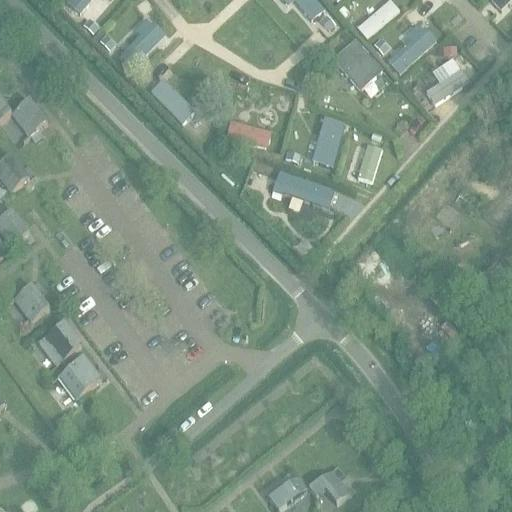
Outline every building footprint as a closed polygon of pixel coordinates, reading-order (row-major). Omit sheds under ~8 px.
[(102,0),(95,9),(106,18),(121,0),(102,0)] [(326,18),(311,0),(294,0),(303,10),(298,14),(306,24),(311,20),(316,26),(326,18)] [(511,0),(493,0),(490,3),(501,14),(511,2),(511,0)] [(390,4),(358,32),(367,43),(399,16),(390,4)] [(158,20),(133,57),(145,65),(170,28),(158,20)] [(389,69),(399,80),(431,52),(421,41),(389,69)] [(333,63),(360,95),(383,76),(356,44),(333,63)] [(421,105),(430,115),(462,86),(452,76),(421,105)] [(199,122),(167,90),(156,101),(187,133),(199,122)] [(0,126),(10,118),(0,104),(0,126)] [(29,104),(10,118),(28,141),(46,127),(29,104)] [(271,137),(231,126),(226,143),(267,154),(271,137)] [(332,135),(323,168),(337,172),(346,139),(332,135)] [(368,149),(358,182),(372,187),(382,153),(368,149)] [(0,167),(0,183),(10,196),(28,183),(10,160),(0,167)] [(347,200),(304,183),(299,198),(341,215),(347,200)] [(0,223),(0,238),(10,251),(29,237),(12,215),(0,223)] [(13,303),(29,326),(48,313),(31,290),(13,303)] [(38,345),(55,368),(80,350),(63,327),(38,345)] [(65,375),(82,398),(100,384),(83,361),(65,375)] [(336,472),(307,494),(315,505),(325,497),(335,509),(348,499),(337,483),(342,480),(336,472)] [(273,511),(284,511),(307,494),(297,482),(275,498),(271,493),(263,498),(273,511)]
